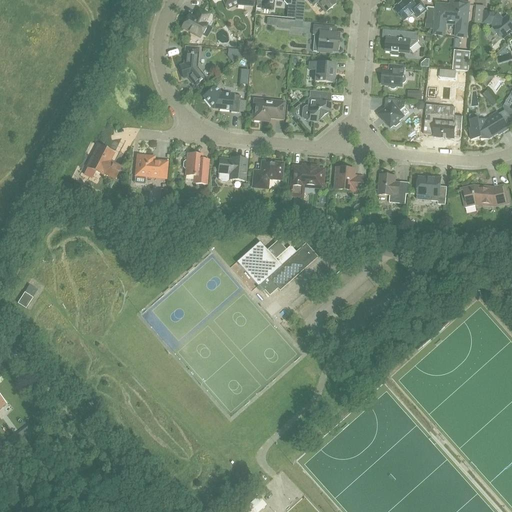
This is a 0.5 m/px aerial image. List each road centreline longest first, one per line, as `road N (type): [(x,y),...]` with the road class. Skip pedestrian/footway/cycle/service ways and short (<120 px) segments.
road 1 (residential): [(158,511),(0,337)]
road 2 (residential): [(209,137),(173,98),(162,67),(164,17),(175,0)]
road 3 (residential): [(511,154),(471,163),(371,152)]
road 4 (residential): [(332,148),(209,137)]
road 5 (residential): [(354,123),(366,1)]
